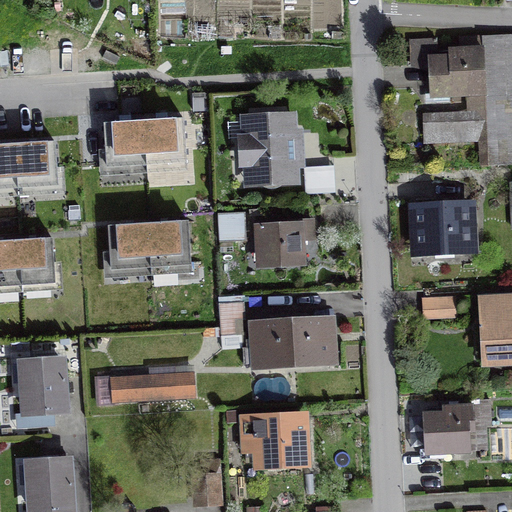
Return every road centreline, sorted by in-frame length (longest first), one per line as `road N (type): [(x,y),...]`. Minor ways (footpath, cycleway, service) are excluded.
road 1 (residential): [(362,17),(388,511)]
road 2 (residential): [(0,95),(215,85)]
road 3 (residential): [(511,18),(362,17)]
road 4 (unknown): [(84,511),(74,382)]
